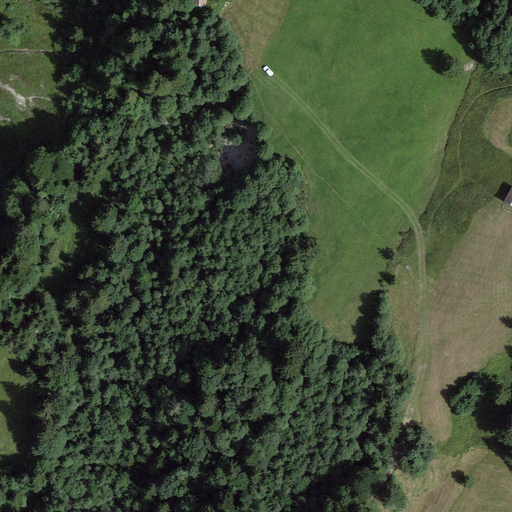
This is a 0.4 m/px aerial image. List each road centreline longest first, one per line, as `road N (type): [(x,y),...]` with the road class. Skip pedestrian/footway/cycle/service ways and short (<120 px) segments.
road 1 (track): [(417,391),(382,482),(380,511)]
road 2 (track): [(420,272),(417,391)]
